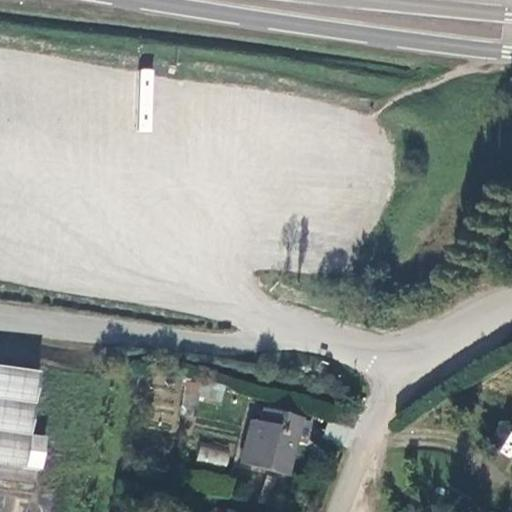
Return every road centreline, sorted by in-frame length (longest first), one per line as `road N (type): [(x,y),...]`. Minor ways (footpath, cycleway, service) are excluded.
road 1 (primary): [(144,0),(511,53)]
road 2 (unclassified): [(511,304),(401,367),(336,511)]
road 3 (primary): [(511,13),(371,0)]
